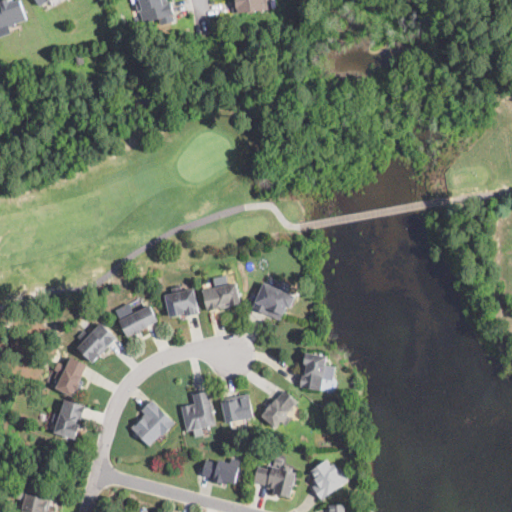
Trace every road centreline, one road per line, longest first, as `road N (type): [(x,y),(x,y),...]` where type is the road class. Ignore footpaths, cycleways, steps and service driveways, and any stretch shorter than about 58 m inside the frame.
road 1 (residential): [(88,511),(111,421),(133,381),(191,352),(235,357)]
road 2 (residential): [(98,474),(245,511)]
